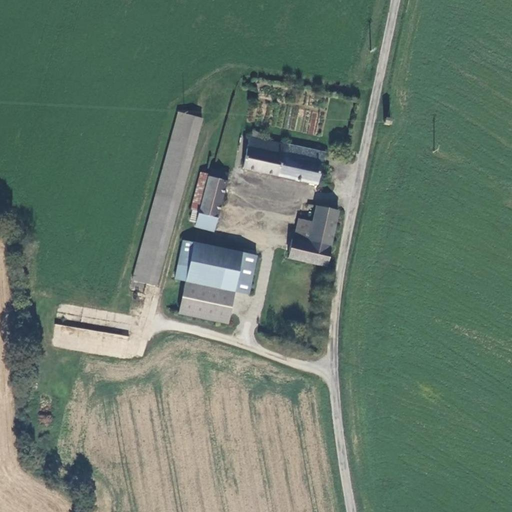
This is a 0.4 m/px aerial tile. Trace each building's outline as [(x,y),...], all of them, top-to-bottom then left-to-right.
[(208,117),(185,110),(133,276),(157,283),(208,117)] [(241,166),(316,185),(324,155),(249,136),(241,166)] [(211,175),(202,173),(193,209),(195,210),(191,221),(199,223),(198,228),(216,233),(231,174),(213,169),(211,175)] [(333,211),(315,206),(311,222),(306,241),(292,238),(290,237),(285,256),(320,265),(333,211)] [(306,241),(311,222),(297,218),(292,238),(306,241)] [(258,256),(185,239),(176,276),(187,279),(179,311),(227,322),(235,290),(250,293),(258,256)] [(55,324),(51,345),(92,352),(96,331),(55,324)] [(161,341),(151,385),(210,398),(220,354),(161,341)]
